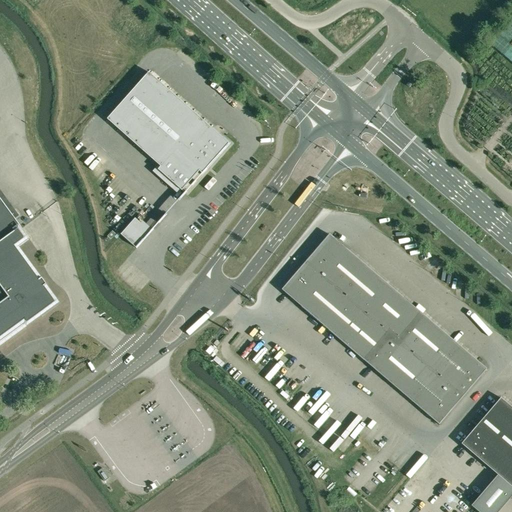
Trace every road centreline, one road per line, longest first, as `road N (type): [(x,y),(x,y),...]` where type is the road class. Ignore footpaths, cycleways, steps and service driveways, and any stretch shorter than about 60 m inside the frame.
road 1 (unclassified): [(10,458),(80,415),(225,303),(348,144)]
road 2 (unclassified): [(324,123),(136,355),(10,458)]
road 3 (primary): [(348,144),(511,284)]
road 4 (unclassified): [(424,44),(456,77),(450,143),(511,198)]
road 5 (primary): [(511,238),(369,115)]
road 6 (primary): [(186,0),(324,123)]
road 7 (primary): [(347,96),(236,0)]
